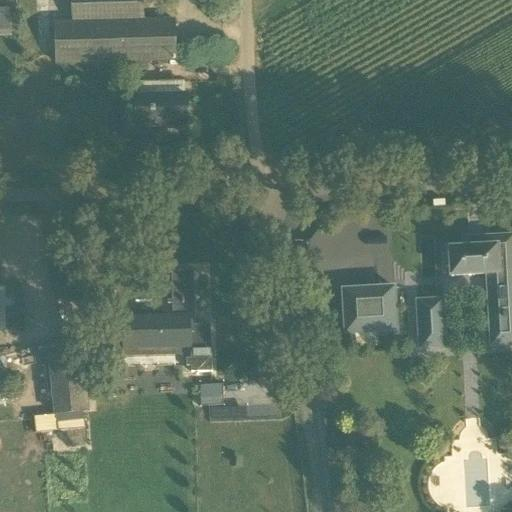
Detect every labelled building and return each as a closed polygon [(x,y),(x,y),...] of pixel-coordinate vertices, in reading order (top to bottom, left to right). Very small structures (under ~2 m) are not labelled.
[(144,22),(143,0),(71,0),(72,24),(55,24),(56,64),(176,61),(175,21),(144,22)] [(10,6),(0,6),(0,34),(11,35),(10,6)] [(186,97),(185,97),(184,83),(140,84),(140,98),(139,98),(139,128),(187,127),(186,97)] [(511,320),(511,236),(480,238),(480,240),(481,240),(482,248),(470,249),(470,248),(469,248),(469,249),(450,250),(451,277),(488,275),(490,321),(511,320)] [(410,237),(400,238),(401,252),(411,252),(410,237)] [(195,326),(194,272),(172,272),(173,318),(122,319),(123,346),(191,344),(192,373),(213,373),(211,326),(195,326)] [(395,289),(344,291),(345,336),(396,334),(395,289)] [(446,349),(444,321),(443,301),(418,302),(420,350),(446,349)] [(89,412),(86,384),(84,364),(51,368),(56,416),(89,412)] [(224,404),(224,384),(201,384),(201,404),(224,404)]
